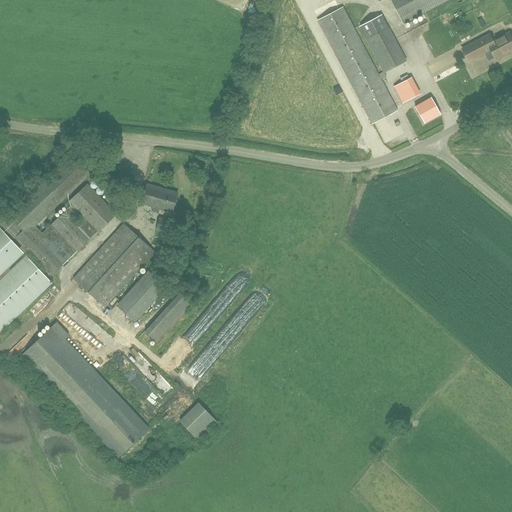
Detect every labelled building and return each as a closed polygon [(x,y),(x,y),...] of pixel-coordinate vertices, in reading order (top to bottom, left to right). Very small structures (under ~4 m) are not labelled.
[(378,0),(380,3),(385,0),(391,0),(404,24),(450,0),(378,0)] [(373,124),(398,111),(343,8),(318,21),(373,124)] [(360,27),(367,41),(384,73),(407,62),(382,15),(360,27)] [(469,63),(485,55),(491,51),(496,61),(505,56),(504,55),(511,50),(511,38),(509,34),(493,43),(489,36),(462,50),(469,63)] [(393,89),(401,105),(419,96),(411,80),(393,89)] [(426,124),(442,115),(431,97),(415,106),(426,124)] [(366,142),(393,129),(389,121),(363,134),(366,142)] [(40,187),(8,217),(17,226),(23,232),(15,239),(22,247),(19,249),(8,238),(0,229),(0,332),(52,284),(25,256),(29,254),(51,277),(116,215),(88,185),(69,203),(71,205),(42,233),(35,226),(90,175),(72,156),(40,187)] [(173,210),(178,194),(164,190),(163,193),(147,188),(142,204),(159,209),(160,206),(173,210)] [(180,224),(169,221),(165,232),(177,236),(180,224)] [(105,308),(155,253),(124,225),(74,280),(105,308)] [(166,288),(153,276),(121,311),(135,323),(166,288)] [(192,305),(180,294),(145,332),(157,343),(192,305)] [(148,429),(53,328),(21,357),(117,459),(148,429)] [(180,422),(197,440),(216,422),(199,404),(180,422)]
